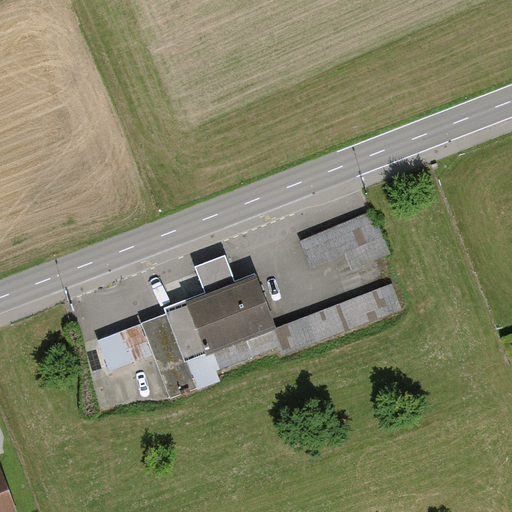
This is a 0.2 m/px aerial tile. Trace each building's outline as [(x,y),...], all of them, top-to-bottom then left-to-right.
[(375,210),(301,240),(313,269),(346,255),(352,270),(393,253),(375,210)] [(196,264),(206,290),(235,279),(226,253),(196,264)] [(168,312),(142,321),(154,354),(172,400),(221,381),(218,370),(280,347),(283,357),(404,310),(393,282),(278,328),(257,271),(235,279),(206,290),(165,305),(168,312)] [(154,354),(142,321),(98,338),(110,370),(154,354)] [(0,511),(17,511),(0,464),(0,511)]
